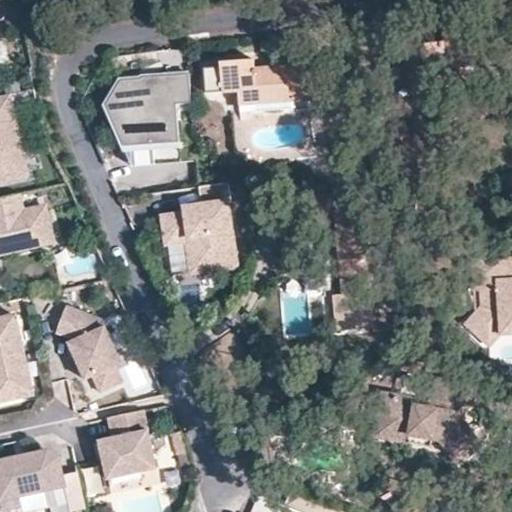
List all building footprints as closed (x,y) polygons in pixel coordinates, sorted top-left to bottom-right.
[(491,29),(476,28),(476,15),(464,15),(441,16),(443,42),(421,44),(421,31),(392,34),(397,85),(410,84),(409,92),(452,91),(450,79),(492,78),(491,29)] [(293,74),(294,65),(254,69),(254,58),(221,61),(220,66),(204,67),(206,92),(224,91),(224,86),(238,85),(239,88),(241,126),(257,125),(255,102),(314,97),(312,73),(293,74)] [(294,65),(293,74),(312,73),(312,64),(294,65)] [(192,100),(189,73),(121,78),(107,104),(124,144),(157,141),(157,150),(180,149),(176,104),(192,100)] [(0,182),(28,176),(10,94),(0,96),(0,182)] [(230,181),(199,186),(202,206),(196,206),(197,213),(186,213),(163,216),(167,243),(188,240),(193,272),(238,266),(228,202),(232,202),(230,181)] [(369,292),(360,192),(275,199),(279,236),(309,233),(309,225),(337,222),(343,295),(369,292)] [(22,212),(19,195),(0,198),(0,253),(53,242),(45,207),(22,212)] [(475,287),(483,287),(483,308),(476,315),(470,323),(485,338),(503,319),(509,326),(511,325),(511,256),(473,259),(475,287)] [(476,315),(483,308),(483,287),(475,287),(476,315)] [(372,326),(369,292),(343,295),(334,295),(337,330),(372,326)] [(386,312),(390,311),(394,308),(395,304),(394,298),(388,294),(384,295),(379,300),(378,303),(379,306),(382,310),(386,312)] [(65,306),(57,333),(75,341),(73,341),(80,355),(75,357),(86,380),(93,376),(101,392),(123,382),(116,366),(113,359),(118,356),(101,319),(65,306)] [(15,316),(0,319),(0,360),(24,355),(15,316)] [(494,346),(504,335),(511,334),(511,325),(509,326),(503,319),(485,338),(494,346)] [(412,340),(399,339),(398,351),(411,353),(412,340)] [(75,357),(80,355),(73,341),(69,344),(75,357)] [(0,402),(33,395),(24,355),(0,360),(0,402)] [(118,356),(113,359),(116,366),(121,363),(118,356)] [(435,379),(434,381),(429,406),(415,404),(413,396),(403,395),(385,392),(380,421),(410,427),(411,430),(411,433),(435,438),(442,438),(450,449),(474,431),(484,425),(487,412),(485,409),(475,407),(479,385),(435,379)] [(157,468),(144,410),(109,418),(113,438),(100,441),(108,479),(157,468)] [(380,421),(377,436),(434,445),(435,438),(411,433),(411,430),(410,427),(380,421)] [(450,449),(459,463),(484,446),(474,431),(450,449)] [(182,435),(174,438),(184,473),(193,471),(187,447),(182,435)] [(50,489),(42,452),(0,461),(0,499),(0,501),(50,489)] [(65,487),(59,458),(42,452),(50,489),(65,487)] [(107,494),(100,462),(78,466),(85,499),(107,494)] [(111,494),(160,483),(157,468),(108,479),(111,494)]
